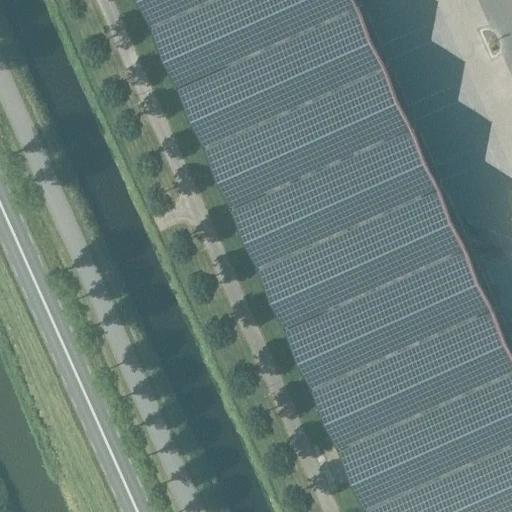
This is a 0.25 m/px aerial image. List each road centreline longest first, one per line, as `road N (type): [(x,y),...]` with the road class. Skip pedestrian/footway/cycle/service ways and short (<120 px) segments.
road 1 (unclassified): [(191,511),(0,79)]
road 2 (primary): [(136,511),(0,207)]
